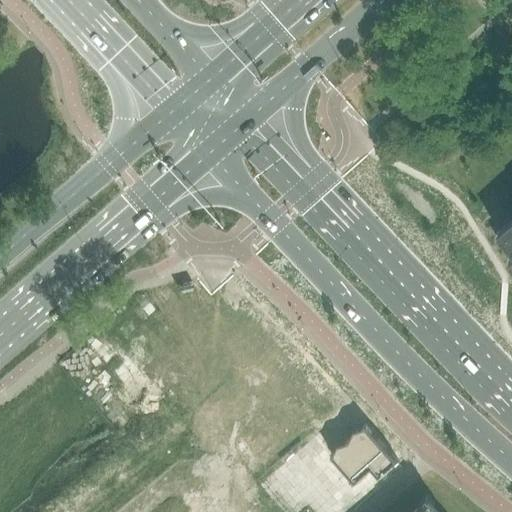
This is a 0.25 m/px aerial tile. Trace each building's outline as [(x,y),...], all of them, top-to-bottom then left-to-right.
[(511,218),(498,230),(511,246),(511,256),(510,258),(511,260),(511,218)] [(103,327),(34,379),(113,486),(183,434),(103,327)] [(294,347),(226,405),(283,471),(351,412),(294,347)] [(326,453),(289,483),(312,510),(328,496),(336,505),(353,488),(326,453)] [(33,511),(0,480),(0,511),(33,511)] [(437,511),(432,506),(435,503),(428,494),(419,501),(422,504),(413,511),(437,511)] [(169,511),(160,503),(150,511),(169,511)]
